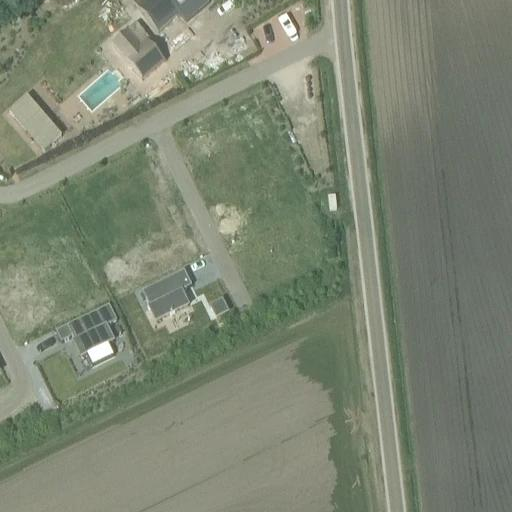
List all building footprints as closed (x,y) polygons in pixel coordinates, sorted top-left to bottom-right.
[(54,0),(61,12),(84,0),(54,0)] [(140,0),(135,5),(158,33),(178,16),(184,24),(208,4),(204,0),(140,0)] [(20,22),(16,13),(5,18),(9,27),(20,22)] [(126,33),(111,46),(125,63),(142,83),(164,64),(147,44),(150,41),(136,25),(126,33)] [(27,100),(9,115),(44,155),(61,140),(27,100)] [(142,157),(94,181),(101,196),(134,180),(140,192),(155,184),(142,157)] [(312,210),(301,216),(306,227),(317,221),(312,210)] [(285,224),(243,245),(263,284),(279,276),(271,262),(280,257),(281,258),(285,256),(285,255),(297,249),(285,224)] [(183,273),(141,294),(149,310),(147,310),(148,312),(150,311),(156,324),(187,309),(180,294),(191,289),(183,273)] [(221,303),(209,309),(215,320),(226,314),(221,303)] [(109,308),(55,334),(61,346),(72,340),(74,344),(73,345),(80,359),(86,356),(107,346),(113,343),(106,329),(117,324),(109,308)]
